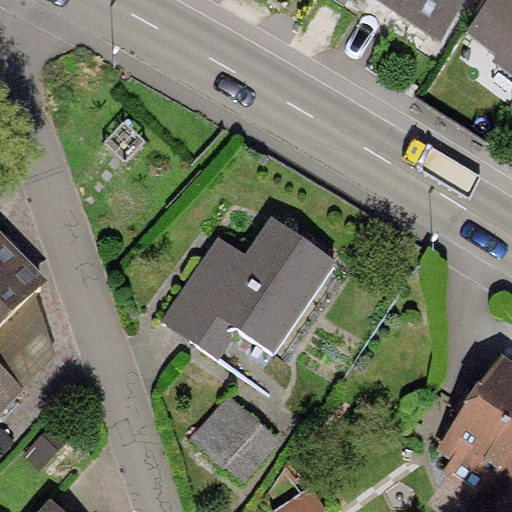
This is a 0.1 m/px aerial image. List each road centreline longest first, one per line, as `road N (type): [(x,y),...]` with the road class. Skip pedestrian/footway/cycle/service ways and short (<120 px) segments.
road 1 (residential): [(12,0),(5,45),(158,511)]
road 2 (primary): [(88,0),(511,237)]
